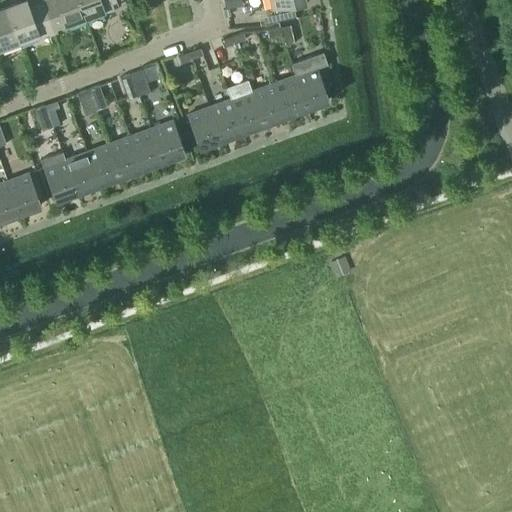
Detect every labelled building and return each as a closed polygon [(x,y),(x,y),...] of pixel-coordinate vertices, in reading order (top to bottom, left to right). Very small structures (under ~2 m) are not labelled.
[(26,0),(24,0),(6,7),(20,42),(52,30),(42,2),(29,7),(26,0)] [(85,18),(78,0),(48,0),(42,2),(52,30),(85,18)] [(78,0),(85,18),(118,6),(116,1),(120,0),(78,0)] [(222,0),(224,8),(238,5),(236,0),(222,0)] [(270,0),(273,9),(275,21),(294,17),(291,5),(306,2),(306,0),(270,0)] [(0,49),(20,42),(6,7),(0,8),(0,49)] [(289,25),(281,27),(282,34),(284,44),(293,42),(289,25)] [(268,37),(282,34),(281,27),(267,30),(268,37)] [(244,40),(242,33),(231,37),(234,43),(244,40)] [(234,43),(231,37),(221,40),(223,47),(234,43)] [(202,54),(199,48),(189,51),(191,58),(202,54)] [(191,58),(189,51),(178,55),(180,62),(191,58)] [(317,67),(295,75),(307,107),(329,99),(317,67)] [(149,90),(141,68),(130,73),(139,94),(149,90)] [(128,98),(139,94),(130,73),(120,77),(128,98)] [(285,115),(307,107),(295,75),(273,83),(285,115)] [(226,87),(230,98),(242,131),(264,123),(252,91),(248,79),(226,87)] [(0,88),(3,96),(11,93),(7,82),(0,85),(0,88)] [(264,123),(285,115),(273,83),(252,91),(264,123)] [(87,89),(95,110),(106,106),(98,84),(87,89)] [(84,114),(95,110),(87,89),(76,93),(84,114)] [(66,118),(73,116),(67,96),(59,98),(66,118)] [(221,139),(242,131),(230,98),(209,106),(221,139)] [(45,104),(53,126),(59,123),(54,108),(57,107),(55,100),(45,104)] [(53,126),(45,104),(33,108),(41,130),(53,126)] [(199,147),(221,139),(209,106),(187,114),(199,147)] [(173,120),(151,128),(163,160),(185,152),(173,120)] [(141,168),(163,160),(151,128),(129,135),(141,168)] [(129,135),(108,143),(120,176),(141,168),(129,135)] [(98,184),(120,176),(108,143),(86,151),(98,184)] [(55,200),(77,192),(65,159),(63,160),(60,150),(39,158),(55,200)] [(86,151),(65,159),(77,192),(98,184),(86,151)] [(29,172),(7,180),(19,213),(41,205),(29,172)] [(0,219),(19,213),(7,180),(0,182),(0,219)]
